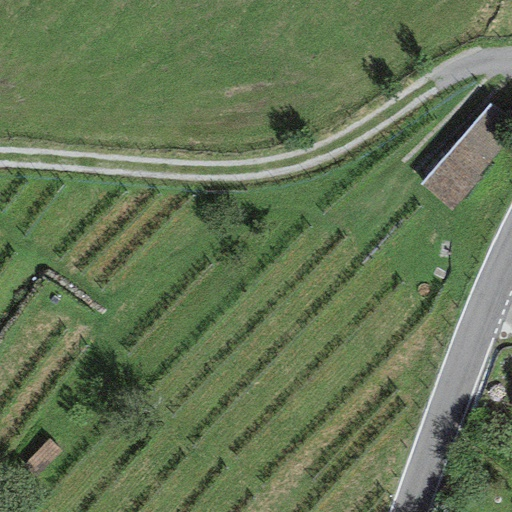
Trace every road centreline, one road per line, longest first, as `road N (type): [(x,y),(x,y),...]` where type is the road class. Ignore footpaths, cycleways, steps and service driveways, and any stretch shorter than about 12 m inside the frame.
road 1 (track): [(0,157),(225,166),(283,159),(330,144),(435,75),(511,55)]
road 2 (residential): [(407,511),(511,251)]
